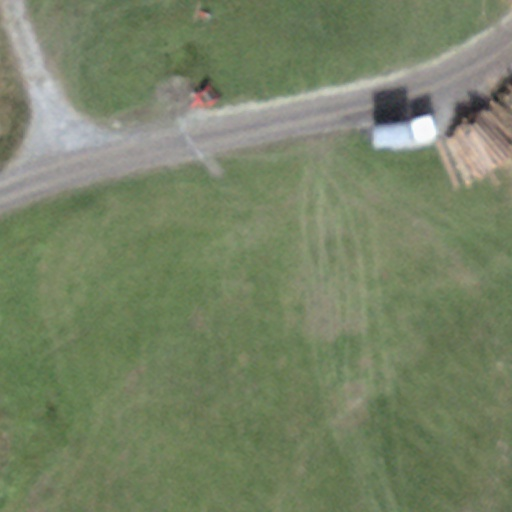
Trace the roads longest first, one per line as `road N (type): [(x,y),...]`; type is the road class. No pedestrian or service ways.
road 1 (track): [(511,42),(461,72),(67,168),(0,195)]
road 2 (track): [(67,168),(9,0)]
